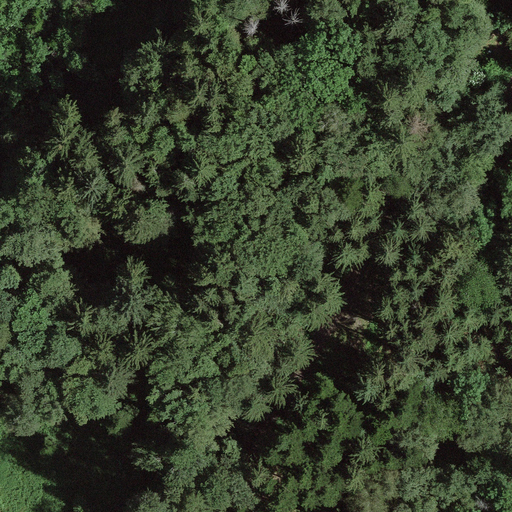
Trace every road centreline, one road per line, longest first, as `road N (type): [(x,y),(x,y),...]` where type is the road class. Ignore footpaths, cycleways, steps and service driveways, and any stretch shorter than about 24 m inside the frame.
road 1 (track): [(489,0),(380,236),(217,511)]
road 2 (track): [(336,311),(354,498),(348,511)]
